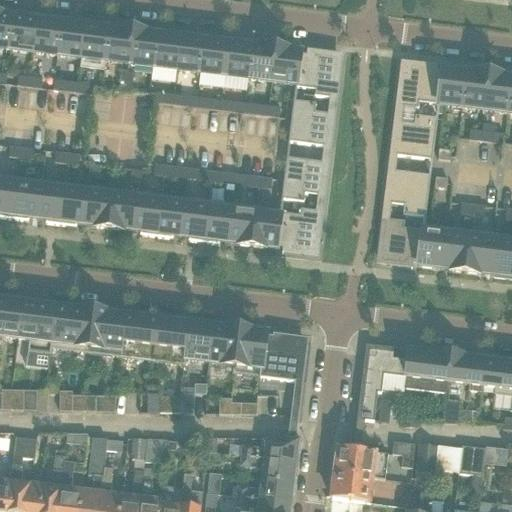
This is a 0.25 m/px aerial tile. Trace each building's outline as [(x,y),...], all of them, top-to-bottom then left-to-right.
[(0,50),(10,52),(14,22),(14,19),(13,19),(12,22),(4,21),(4,18),(0,17),(0,50)] [(14,22),(10,52),(33,55),(37,19),(22,17),(22,23),(14,22)] [(56,58),(60,27),(52,26),(52,21),(37,19),(33,55),(56,58)] [(85,25),(70,23),(69,29),(61,28),(61,25),(60,25),(60,27),(56,58),(80,61),(85,25)] [(81,61),(79,70),(104,73),(105,64),(109,33),(109,31),(108,31),(108,33),(99,32),(100,27),(85,25),(81,61)] [(109,33),(105,64),(129,67),(133,34),(109,31),(109,33)] [(133,34),(129,67),(153,70),(156,39),(157,36),(155,36),(155,39),(148,38),(149,35),(133,34)] [(156,39),(153,70),(176,73),(181,37),(165,35),(164,40),(156,39)] [(181,37),(176,73),(200,76),(204,45),(204,42),(203,42),(203,45),(196,44),(196,39),(181,37)] [(204,45),(200,76),(223,78),(228,42),(210,40),(210,46),(204,45)] [(248,81),(252,51),(252,48),(251,48),(250,51),(245,50),(245,45),(228,42),(223,78),(248,81)] [(252,51),(248,81),(271,84),(275,51),(260,49),(260,52),(252,51)] [(295,87),(298,57),(290,56),(290,53),(275,51),(271,84),(295,87)] [(298,57),(295,87),(295,90),(296,91),(296,90),(315,92),(314,98),(332,101),(333,101),(339,59),(313,56),(312,61),(299,60),(300,54),(298,54),(298,57)] [(403,67),(398,109),(399,110),(399,109),(417,111),(418,105),(437,107),(437,108),(438,108),(438,107),(442,77),(428,75),(429,70),(403,67)] [(442,77),(438,107),(461,110),(465,74),(443,72),(442,77)] [(120,84),(132,85),(133,75),(121,74),(120,84)] [(484,113),(488,77),(465,74),(461,110),(484,113)] [(488,77),(484,113),(506,116),(511,80),(488,77)] [(29,90),(30,80),(18,78),(17,88),(29,90)] [(30,80),(29,90),(40,91),(42,81),(30,80)] [(53,93),(64,94),(75,96),(76,86),(65,84),(54,83),(53,93)] [(132,85),(120,84),(119,94),(131,95),(132,85)] [(76,86),(75,96),(86,97),(88,87),(76,86)] [(173,107),(175,98),(163,96),(162,106),(173,107)] [(175,98),(173,107),(185,109),(186,99),(175,98)] [(219,113),(220,103),(208,102),(207,112),(219,113)] [(327,150),(332,116),(330,115),(330,117),(314,115),(315,106),(295,103),(293,102),(288,145),(289,146),(290,145),(326,149),(326,150),(327,150)] [(219,113),(231,115),(232,105),(220,103),(219,113)] [(267,119),(268,109),(256,108),(255,118),(267,119)] [(278,121),(280,111),(268,109),(267,119),(278,121)] [(431,163),(437,120),(435,120),(435,121),(414,118),(413,127),(398,125),(398,124),(396,123),(392,158),(393,158),(394,157),(430,162),(430,163),(431,163)] [(480,144),(481,134),(469,133),(468,143),(480,144)] [(481,134),(480,144),(492,145),(493,136),(481,134)] [(8,159),(20,161),(21,151),(9,149),(8,159)] [(21,151),(20,161),(32,162),(33,152),(21,151)] [(449,163),(450,153),(438,152),(437,162),(449,163)] [(67,156),(55,155),(54,165),(66,166),(67,156)] [(67,156),(66,166),(78,168),(79,158),(67,156)] [(282,202),(303,205),(304,196),(320,198),(320,199),(321,199),(326,164),(324,164),(324,165),(288,160),(286,159),(281,203),(282,203),(282,202)] [(98,180),(100,168),(90,167),(88,179),(98,180)] [(165,178),(166,168),(154,167),(153,177),(165,178)] [(166,168),(165,178),(177,180),(178,170),(166,168)] [(212,174),(200,173),(188,171),(187,181),(199,182),(210,184),(212,174)] [(140,185),(142,173),(132,172),(130,184),(140,185)] [(425,220),(430,177),(428,177),(428,178),(392,173),(392,172),(390,172),(386,207),(388,207),(388,206),(404,208),(402,217),(423,219),(423,220),(425,220)] [(212,174),(210,184),(222,185),(224,175),(212,174)] [(258,190),(259,180),(247,179),(246,188),(258,190)] [(259,180),(258,190),(270,191),(271,182),(259,180)] [(446,191),(447,181),(435,180),(434,190),(446,191)] [(0,183),(0,219),(12,222),(17,186),(0,183)] [(17,186),(12,222),(27,223),(28,221),(36,222),(37,222),(41,188),(17,186)] [(41,188),(37,222),(45,223),(45,226),(60,227),(65,191),(41,188)] [(65,191),(60,227),(75,229),(76,227),(84,227),(84,228),(88,194),(65,191)] [(88,194),(84,228),(85,228),(92,228),(107,230),(112,197),(88,194)] [(112,197),(107,230),(123,232),(131,233),(133,233),(133,231),(137,200),(112,197)] [(133,231),(133,233),(140,234),(139,237),(156,239),(160,203),(137,200),(133,231)] [(160,203),(156,239),(172,241),(172,238),(179,239),(180,239),(180,236),(184,206),(160,203)] [(180,236),(180,239),(188,240),(188,243),(203,245),(207,209),(184,206),(180,236)] [(471,217),(472,207),(460,206),(459,216),(471,217)] [(472,207),(471,217),(483,219),(484,209),(472,207)] [(207,209),(203,245),(218,247),(218,244),(227,245),(228,245),(228,242),(232,212),(207,209)] [(280,218),(276,245),(289,247),(289,253),(315,256),(320,213),(318,213),(318,214),(300,211),(299,218),(281,216),(281,215),(279,215),(279,218),(280,218)] [(228,242),(228,245),(236,246),(251,248),(255,215),(232,212),(228,242)] [(255,215),(251,248),(276,251),(276,245),(280,218),(279,218),(255,215)] [(419,263),(423,233),(423,232),(421,232),(421,233),(403,231),(404,224),(386,222),(386,221),(384,221),(379,264),(405,267),(405,261),(418,263),(419,263)] [(419,263),(418,263),(418,268),(441,271),(446,235),(423,233),(419,263)] [(446,235),(441,271),(464,274),(468,238),(446,235)] [(468,238),(464,274),(487,277),(491,241),(468,238)] [(511,243),(491,241),(487,277),(493,278),(493,279),(509,281),(511,259),(511,243)] [(16,341),(20,305),(0,302),(0,344),(2,345),(3,339),(16,341)] [(20,305),(16,341),(29,342),(27,354),(25,369),(47,371),(49,357),(50,357),(51,351),(56,310),(20,305)] [(56,310),(51,351),(88,356),(94,314),(56,310)] [(88,357),(120,360),(125,318),(94,314),(88,356),(88,357)] [(120,360),(152,364),(157,322),(125,318),(120,360)] [(152,364),(184,368),(185,362),(189,326),(157,322),(152,364)] [(185,362),(209,365),(213,329),(189,326),(185,362)] [(209,365),(233,368),(237,332),(213,329),(209,365)] [(232,376),(258,379),(258,381),(259,381),(264,335),(237,332),(233,368),(232,376)] [(260,381),(260,380),(294,385),(299,385),(304,343),(278,340),(277,345),(265,344),(266,335),(264,335),(259,381),(260,381)] [(407,362),(393,360),(394,354),(368,351),(359,428),(361,428),(362,423),(373,424),(377,395),(381,396),(383,377),(405,380),(407,362)] [(405,380),(403,391),(445,396),(447,385),(450,358),(408,353),(407,362),(405,380)] [(481,389),(484,363),(450,358),(447,385),(468,388),(468,394),(481,395),(481,389)] [(511,365),(484,363),(481,389),(493,391),(493,397),(511,399),(511,365)] [(205,397),(205,387),(194,387),(194,389),(194,396),(194,397),(205,397)] [(12,393),(1,393),(1,413),(12,413),(12,393)] [(12,413),(23,413),(23,393),(12,393),(12,413)] [(37,394),(23,393),(23,413),(36,414),(37,394)] [(60,414),(71,414),(71,398),(71,394),(60,393),(60,414)] [(179,400),(179,416),(193,416),(194,397),(194,396),(180,396),(179,400)] [(147,397),(147,416),(159,416),(159,400),(159,397),(147,397)] [(71,398),(71,414),(83,415),(83,399),(71,398)] [(83,399),(83,415),(90,415),(94,415),(95,415),(96,399),(83,399)] [(96,399),(95,415),(115,415),(116,399),(96,399)] [(159,400),(159,416),(179,416),(179,400),(159,400)] [(219,417),(230,418),(230,406),(230,402),(219,401),(219,417)] [(444,405),(442,425),(459,426),(459,405),(444,405)] [(230,406),(230,418),(240,418),(241,406),(230,406)] [(257,407),(241,406),(240,418),(257,418),(257,407)] [(400,428),(401,430),(416,431),(418,430),(419,429),(419,428),(420,419),(400,418),(400,428)] [(511,420),(505,420),(503,432),(511,432),(511,420)] [(73,437),(72,447),(86,448),(87,437),(73,437)] [(0,440),(0,455),(13,457),(16,441),(16,440),(0,440)] [(13,458),(13,459),(22,460),(34,462),(36,443),(35,443),(16,440),(16,441),(13,457),(13,458)] [(209,440),(207,455),(218,456),(219,441),(209,440)] [(81,492),(78,511),(98,511),(104,470),(105,453),(106,443),(106,442),(98,442),(93,441),(91,441),(87,478),(93,479),(91,493),(81,492)] [(132,441),(131,461),(144,462),(145,442),(132,441)] [(242,449),(240,459),(295,466),(298,442),(265,441),(261,441),(260,451),(242,449)] [(147,442),(144,465),(164,467),(167,443),(147,442)] [(106,443),(105,453),(121,455),(122,448),(122,444),(106,443)] [(168,444),(167,452),(175,453),(176,445),(168,444)] [(393,445),(391,457),(402,458),(400,470),(412,471),(413,459),(415,447),(415,446),(393,445)] [(228,457),(240,459),(242,449),(230,447),(228,457)] [(415,476),(434,478),(438,449),(437,449),(418,447),(415,476)] [(435,472),(435,473),(459,475),(459,474),(462,452),(460,452),(455,451),(438,449),(435,472)] [(459,474),(459,475),(481,477),(485,451),(481,451),(462,449),(462,452),(459,474)] [(485,451),(483,465),(495,466),(497,451),(486,450),(485,450),(485,451)] [(336,451),(333,476),(372,481),(384,482),(384,481),(387,457),(349,452),(336,451)] [(508,452),(497,451),(495,466),(506,468),(508,452)] [(206,463),(206,466),(218,467),(219,467),(220,467),(221,457),(218,456),(207,455),(206,463)] [(10,483),(6,511),(37,511),(39,498),(41,487),(31,485),(21,484),(19,484),(21,468),(22,460),(13,459),(10,483)] [(39,498),(37,511),(58,511),(64,465),(65,460),(56,459),(54,459),(51,488),(41,487),(39,498)] [(261,472),(260,481),(292,485),(295,466),(240,459),(239,469),(261,472)] [(64,465),(58,511),(78,511),(81,492),(71,490),(70,490),(72,475),(71,475),(72,466),(64,465)] [(119,511),(121,497),(110,496),(112,480),(113,472),(104,470),(98,511),(119,511)] [(144,476),(139,511),(158,511),(160,503),(160,502),(150,500),(152,485),(151,485),(152,479),(152,477),(153,471),(144,470),(144,476)] [(139,511),(144,476),(135,474),(131,498),(121,497),(119,511),(139,511)] [(208,475),(206,495),(215,496),(217,476),(208,475)] [(330,500),(330,501),(368,506),(369,506),(369,504),(372,481),(333,476),(330,499),(330,500)] [(160,503),(158,511),(178,511),(183,479),(175,478),(173,491),(162,490),(161,502),(160,502),(160,503)] [(183,479),(178,511),(199,511),(202,496),(190,494),(192,479),(183,478),(183,479)] [(0,511),(6,511),(10,483),(0,481),(0,511)] [(237,489),(236,499),(290,505),(292,485),(260,481),(259,492),(237,489)] [(402,492),(401,506),(410,507),(411,493),(402,492)] [(511,492),(503,492),(501,507),(511,508),(511,492)] [(206,495),(205,507),(213,508),(215,496),(206,495)] [(429,511),(432,496),(420,495),(417,511),(429,511)] [(236,499),(234,509),(245,511),(244,511),(288,511),(290,505),(236,499)] [(328,511),(367,511),(368,506),(330,501),(328,511)]
